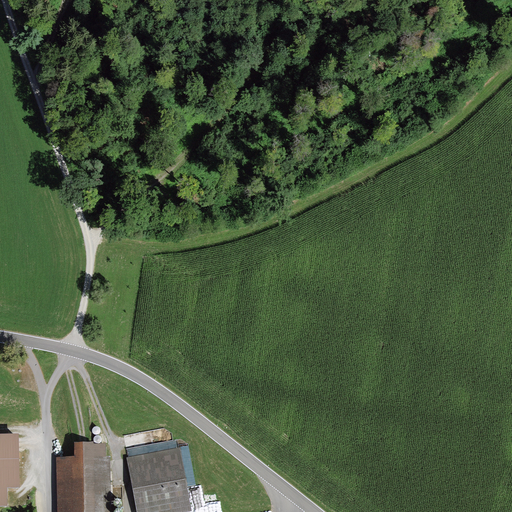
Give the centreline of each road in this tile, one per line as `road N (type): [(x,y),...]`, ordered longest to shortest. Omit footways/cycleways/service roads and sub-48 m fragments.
road 1 (track): [(4,0),(90,235),(92,257),(68,350)]
road 2 (track): [(90,235),(194,148),(248,79),(292,0)]
road 3 (tertiary): [(317,511),(129,372),(68,350)]
road 4 (unclassified): [(47,511),(45,393),(68,350)]
